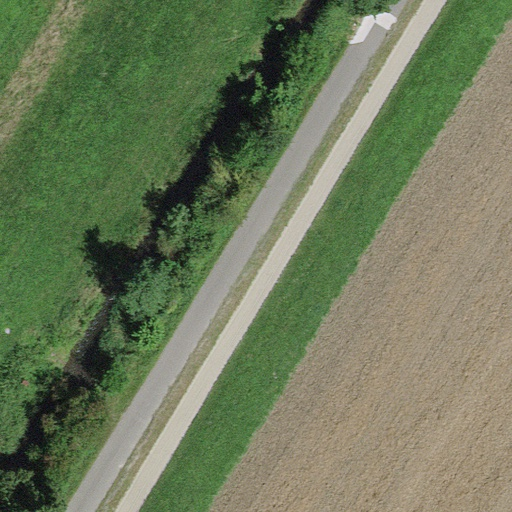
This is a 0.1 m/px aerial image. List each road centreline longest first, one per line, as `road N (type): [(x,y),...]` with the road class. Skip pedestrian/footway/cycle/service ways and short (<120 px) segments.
road 1 (track): [(124,511),(437,0)]
road 2 (track): [(391,0),(80,511)]
